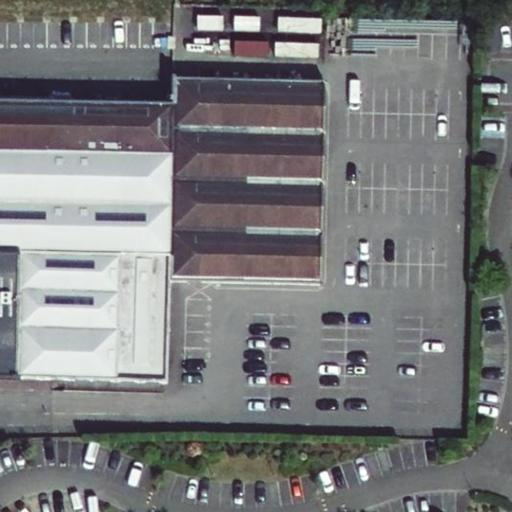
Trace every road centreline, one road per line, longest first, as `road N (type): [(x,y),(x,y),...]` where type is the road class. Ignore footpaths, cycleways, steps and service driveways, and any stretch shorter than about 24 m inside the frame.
road 1 (unknown): [(465,313),(469,103),(457,81),(432,76),(368,78),(344,90),(337,312)]
road 2 (unknown): [(228,417),(463,425),(465,313)]
road 3 (unknown): [(0,407),(228,417)]
road 4 (unknown): [(337,312),(264,311),(234,322),(228,417)]
road 5 (residential): [(0,493),(30,479),(64,477),(172,511)]
road 6 (residential): [(318,511),(418,480),(492,473)]
road 7 (unknown): [(337,312),(465,313)]
